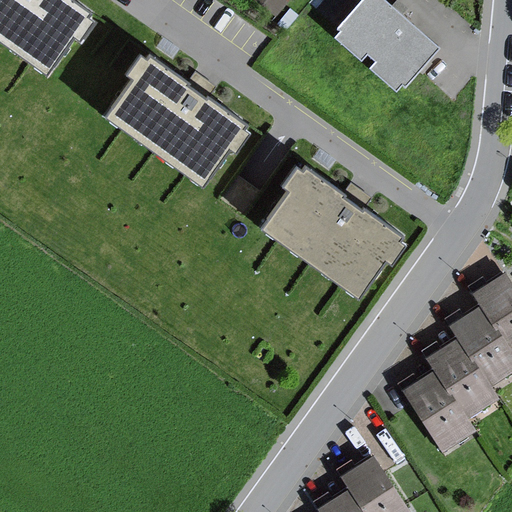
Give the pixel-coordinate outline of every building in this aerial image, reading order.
[(0,0),(0,42),(47,76),(74,38),(81,43),(95,23),(88,19),(91,15),(70,0),(0,0)] [(289,0),(256,0),(277,16),(289,0)] [(390,0),(363,0),(342,24),(345,27),(338,36),(364,59),(372,50),(381,58),(374,66),(401,88),(407,80),(412,84),(444,46),(390,0)] [(134,80),(107,118),(203,186),(230,148),(236,152),(250,133),(244,128),(247,124),(208,96),(207,98),(188,85),(190,83),(151,56),(148,60),(142,55),(127,75),(134,80)] [(290,192),(263,230),(359,298),(386,260),(392,265),(406,245),(400,241),(403,237),(364,209),(363,211),(344,198),(346,196),(307,168),(304,172),(298,167),(283,187),(290,192)] [(511,275),(508,270),(477,291),(485,302),(511,341),(511,275)] [(511,341),(485,302),(454,324),(462,335),(496,385),(511,374),(511,341)] [(462,335),(431,356),(438,367),(472,417),(504,396),(496,385),(462,335)] [(438,367),(406,388),(447,450),(479,428),(472,417),(438,367)] [(414,511),(374,453),(343,474),(351,486),(369,511),(414,511)] [(369,511),(351,486),(320,507),(323,511),(369,511)]
